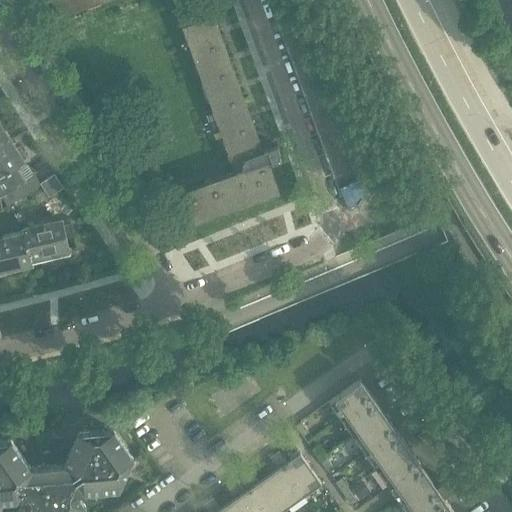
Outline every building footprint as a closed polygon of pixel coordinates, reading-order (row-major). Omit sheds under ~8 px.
[(51,0),(57,16),(59,15),(72,10),(71,6),(79,3),(80,7),(85,5),(85,6),(86,5),(99,0),(51,0)] [(186,199),(180,201),(181,205),(188,202),(195,222),(196,221),(200,219),(199,215),(207,212),(209,216),(222,212),(224,211),(228,209),(227,205),(235,202),(236,207),(250,202),(251,202),(252,204),(257,203),(254,196),(262,193),(264,197),(277,192),(279,192),(269,164),(272,163),(281,160),(279,154),(280,154),(277,146),(269,149),(269,150),(263,152),(263,154),(259,156),(254,143),(259,141),(255,130),(254,126),(249,128),(244,115),(249,114),(245,103),(246,103),(244,98),(239,100),(234,88),(239,86),(235,75),(236,75),(234,71),(229,72),(224,60),(229,58),(225,48),(226,48),(224,43),(219,45),(214,33),(219,31),(215,20),(216,20),(214,16),(213,13),(208,14),(209,17),(182,27),(183,28),(188,42),(192,40),(195,48),(192,50),(193,54),(192,54),(193,56),(198,69),(202,68),(205,76),(202,77),(203,82),(203,83),(204,83),(208,97),(212,95),(215,103),(212,105),(213,109),(213,111),(214,111),(218,124),(222,123),(225,131),(222,132),(223,137),(223,139),(224,138),(228,152),(233,150),(235,158),(232,160),(233,164),(233,166),(234,166),(236,171),(235,172),(225,176),(227,181),(214,185),(213,180),(208,181),(208,182),(198,186),(199,190),(187,195),(187,194),(185,195),(186,199)] [(3,131),(0,126),(0,146),(10,140),(4,130),(3,131)] [(0,196),(1,196),(8,206),(40,185),(34,175),(26,180),(25,179),(24,179),(16,167),(25,162),(24,160),(23,161),(15,150),(16,149),(10,140),(0,146),(0,196)] [(70,251),(67,238),(75,237),(72,223),(64,225),(63,220),(23,229),(24,234),(25,234),(32,265),(33,265),(33,264),(71,256),(70,251)] [(24,234),(0,239),(0,270),(4,269),(5,270),(19,267),(18,266),(31,263),(32,265),(25,234),(24,234)] [(454,511),(444,496),(453,490),(445,479),(436,486),(427,473),(361,379),(329,401),(396,496),(407,511),(454,511)] [(301,422),(296,426),(303,437),(309,433),(301,422)] [(0,499),(24,498),(17,511),(83,511),(86,507),(76,493),(119,490),(133,458),(113,430),(79,433),(64,464),(30,467),(11,439),(0,439),(0,499)] [(318,445),(312,449),(319,460),(325,456),(318,445)] [(279,451),(270,457),(270,458),(274,463),(283,457),(279,451)] [(287,462),(282,465),(304,496),(322,483),(300,453),(287,462)] [(332,466),(325,456),(319,460),(327,470),(332,466)] [(278,469),(266,477),(287,508),(304,496),(282,465),(287,462),(283,457),(274,463),(278,469)] [(246,475),(237,481),(241,487),(250,480),(246,475)] [(254,486),(249,489),(265,511),(281,511),(287,508),(266,477),(254,486)] [(336,483),(343,493),(349,489),(341,479),(336,483)] [(244,492),(232,501),(240,511),(265,511),(249,489),(254,486),(250,480),(241,487),(244,492)] [(356,499),(349,489),(343,493),(350,503),(356,499)] [(212,498),(203,505),(204,505),(207,510),(217,504),(213,498),(212,498)] [(220,509),(216,511),(240,511),(232,501),(220,509)]
